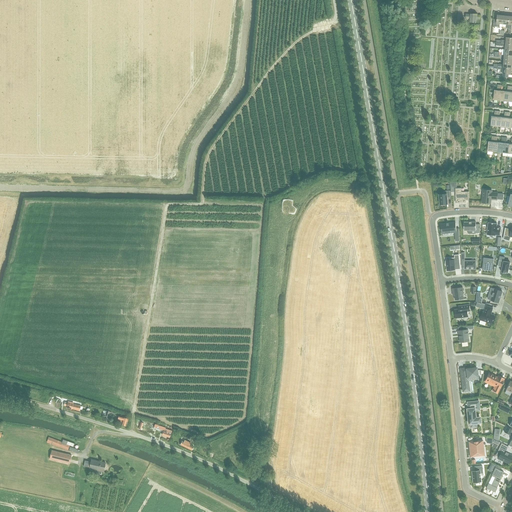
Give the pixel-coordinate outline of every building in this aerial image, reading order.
[(480,19),(480,16),(476,15),(476,14),(471,14),(471,15),(465,14),(465,18),(470,19),(470,22),(476,23),(476,19),(480,19)] [(502,24),(503,16),(497,15),(497,19),(493,19),(492,26),(499,27),(500,24),(502,24)] [(461,188),(455,188),(455,201),(459,200),(459,203),(466,203),(466,200),(469,200),(469,192),(461,192),(461,188)] [(482,190),(482,203),(490,203),(491,199),(496,199),(497,192),(491,192),(491,190),(482,190)] [(443,205),(444,204),(448,204),(447,197),(450,197),(449,191),(443,191),(444,194),(439,195),(440,205),(441,205),(443,205)] [(293,206),(293,199),(284,199),(283,199),(282,200),(282,201),(282,211),(282,212),(283,213),(283,214),(294,215),(295,214),(295,213),(297,209),(297,208),(293,206)] [(476,222),(464,222),(464,231),(476,231),(476,233),(480,233),(480,225),(476,225),(476,222)] [(488,222),(487,235),(495,236),(495,235),(500,235),(501,228),(496,227),(497,223),(488,222)] [(446,224),(440,224),(442,234),(454,232),(457,232),(459,232),(459,228),(456,229),(456,223),(449,223),(448,223),(448,224),(447,224),(447,223),(446,223),(446,224)] [(505,228),(503,239),(509,241),(510,237),(511,237),(511,226),(511,230),(506,228),(505,228)] [(446,262),(445,262),(445,266),(446,265),(447,271),(455,270),(455,266),(457,264),(460,263),(459,255),(454,255),(454,258),(450,258),(450,260),(446,261),(446,262)] [(483,261),(482,270),(486,270),(488,270),(492,271),(494,259),(487,258),(487,262),(483,261)] [(465,261),(464,261),(464,266),(464,269),(476,269),(476,261),(465,261)] [(499,261),(498,267),(502,267),(501,272),(505,273),(506,273),(508,273),(510,262),(503,261),(503,262),(499,261)] [(463,294),(463,287),(452,289),(452,293),(454,293),(455,300),(464,299),(463,294)] [(491,288),(488,299),(491,300),(498,303),(502,291),(494,289),(491,288)] [(470,311),(469,304),(458,306),(459,309),(455,310),(456,318),(468,317),(467,312),(470,311)] [(491,314),(493,308),(486,306),(484,312),(483,312),(480,320),(492,323),(494,316),(491,314)] [(460,330),(457,331),(458,334),(459,334),(460,343),(469,341),(468,329),(466,330),(460,330)] [(477,379),(476,375),(477,374),(476,368),(466,369),(466,371),(460,372),(462,389),(463,392),(469,391),(468,380),(477,379)] [(500,388),(504,379),(498,376),(497,377),(494,375),(489,373),(485,381),(490,383),(489,384),(494,386),(494,385),(496,386),(493,392),(497,393),(500,388)] [(81,406),(76,405),(65,402),(64,405),(67,406),(67,407),(80,411),(81,406)] [(468,409),(466,409),(467,414),(468,424),(470,424),(470,427),(471,427),(475,426),(475,427),(476,427),(475,423),(480,423),(480,422),(479,418),(480,418),(475,418),(474,410),(479,410),(478,402),(467,403),(468,409)] [(126,426),(128,419),(119,416),(118,419),(120,419),(119,424),(126,426)] [(165,428),(155,424),(154,427),(163,431),(161,435),(165,436),(169,437),(172,431),(165,428)] [(72,446),(73,443),(63,439),(62,442),(48,437),(46,443),(67,450),(69,445),(72,446)] [(191,450),(193,446),(190,445),(191,443),(185,440),(184,442),(182,441),(180,445),(191,450)] [(468,442),(470,457),(479,456),(478,448),(482,448),(481,440),(468,442)] [(501,444),(497,453),(499,454),(498,457),(498,458),(498,459),(498,460),(502,462),(502,461),(503,461),(508,463),(509,462),(511,457),(511,456),(511,455),(508,454),(508,453),(507,454),(505,453),(506,452),(505,452),(505,453),(505,452),(505,451),(507,447),(501,444)] [(71,455),(51,450),(49,459),(69,464),(71,455)] [(104,470),(105,463),(91,460),(91,462),(89,468),(97,470),(96,474),(101,475),(102,471),(103,471),(104,470)] [(474,471),(471,471),(472,483),(481,482),(480,473),(483,473),(482,466),(474,466),(474,471)] [(488,483),(486,488),(495,492),(497,488),(496,487),(500,480),(503,472),(495,468),(491,476),(495,477),(491,485),(488,483)] [(266,490),(272,489),(272,476),(272,475),(271,475),(267,475),(267,477),(265,478),(261,478),(261,479),(260,479),(261,485),(263,488),(266,490)]
